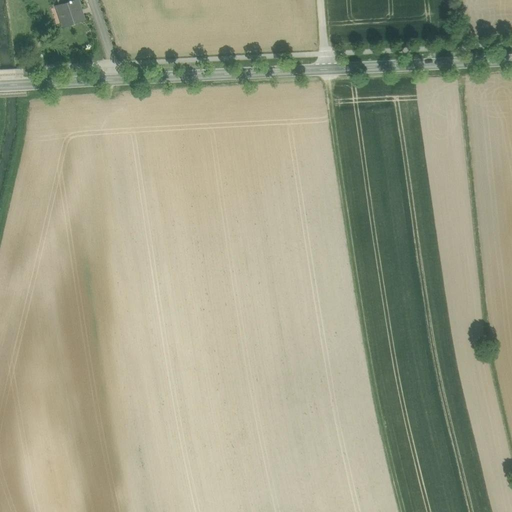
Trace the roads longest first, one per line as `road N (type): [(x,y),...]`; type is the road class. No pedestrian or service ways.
road 1 (track): [(320,0),(364,334),(403,511)]
road 2 (tertiary): [(0,86),(511,60)]
